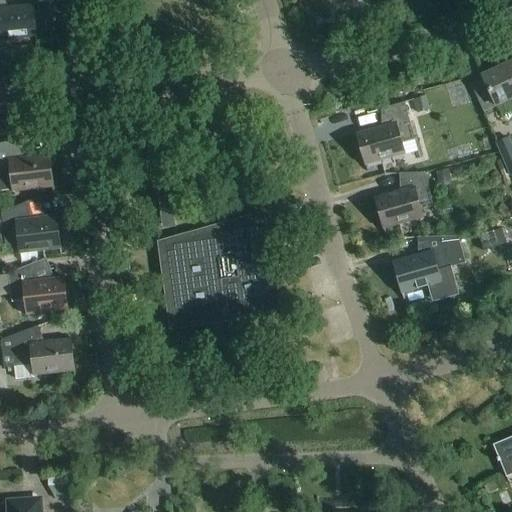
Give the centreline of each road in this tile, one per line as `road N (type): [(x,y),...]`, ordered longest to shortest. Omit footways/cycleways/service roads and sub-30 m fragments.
road 1 (residential): [(77,92),(119,422)]
road 2 (residential): [(410,455),(181,458),(152,434),(148,418)]
road 3 (residential): [(379,382),(299,113)]
road 4 (unclassified): [(288,77),(384,54),(511,8)]
road 5 (residential): [(148,418),(379,382)]
road 6 (unclassified): [(77,92),(288,77)]
road 7 (residential): [(379,382),(511,338)]
